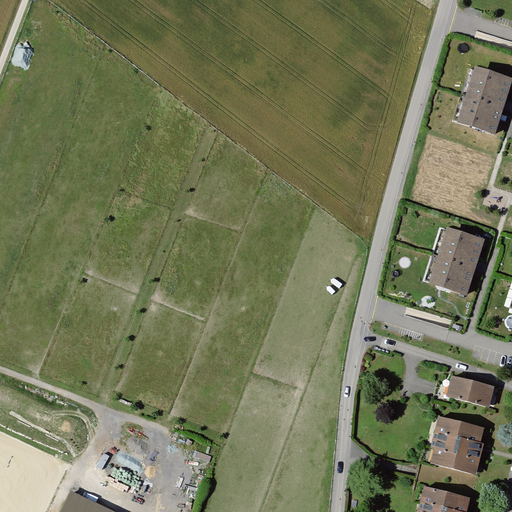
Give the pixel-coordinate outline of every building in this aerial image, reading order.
[(511,87),(511,81),(479,71),(462,124),(497,135),(511,87)] [(484,241),(449,230),(433,283),(468,294),(484,241)] [(498,391),(459,380),(454,398),(493,409),(498,391)] [(489,432),(445,421),(434,465),(478,476),(489,432)] [(473,511),(475,503),(430,492),(424,511),(473,511)] [(111,511),(75,495),(66,511),(111,511)]
